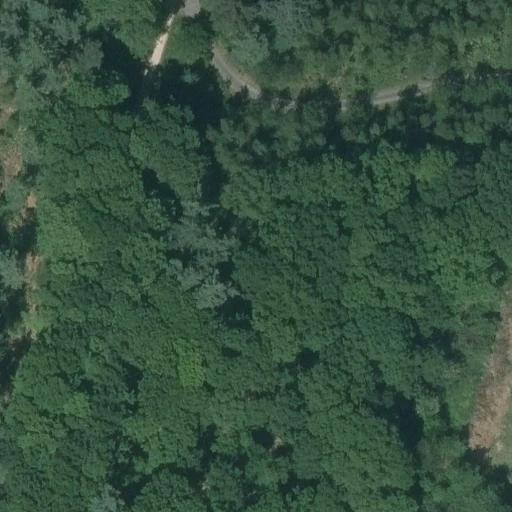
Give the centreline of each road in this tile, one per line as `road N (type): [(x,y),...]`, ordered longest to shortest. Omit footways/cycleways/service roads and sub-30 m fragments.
road 1 (track): [(171,0),(37,511)]
road 2 (unclassified): [(511,81),(454,81),(348,106),(288,109),(261,102),(218,69),(187,0)]
